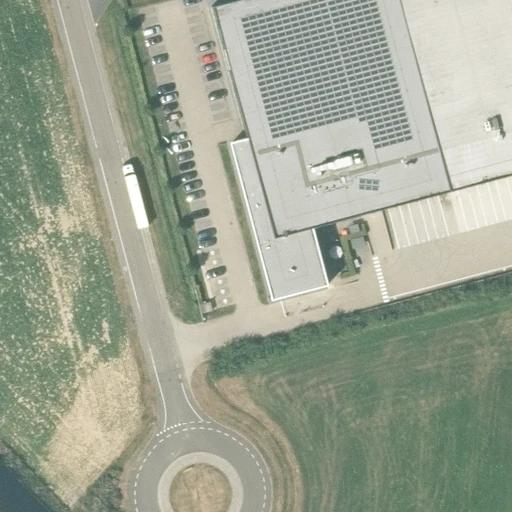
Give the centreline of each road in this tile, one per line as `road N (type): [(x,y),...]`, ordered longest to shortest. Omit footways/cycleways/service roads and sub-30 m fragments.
road 1 (unclassified): [(184,440),(69,0)]
road 2 (unknown): [(239,337),(243,298),(170,26)]
road 3 (unknown): [(239,337),(511,241)]
road 4 (unclassified): [(256,511),(258,488),(247,462),(212,439),(184,440)]
